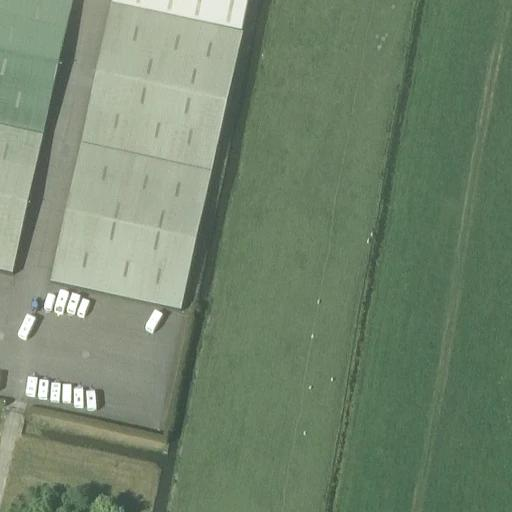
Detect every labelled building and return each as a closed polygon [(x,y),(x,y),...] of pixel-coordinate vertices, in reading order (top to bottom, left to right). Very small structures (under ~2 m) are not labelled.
[(0,0),(0,128),(44,139),(74,1),(67,0),(0,0)] [(111,0),(110,6),(240,35),(242,35),(249,0),(111,0)] [(81,147),(211,175),(242,38),(110,9),(81,147)] [(0,273),(11,276),(26,209),(42,139),(0,129),(0,273)] [(50,285),(180,314),(210,177),(80,149),(50,285)]
